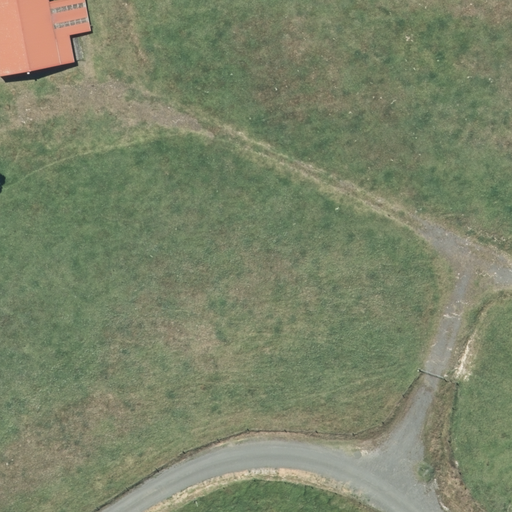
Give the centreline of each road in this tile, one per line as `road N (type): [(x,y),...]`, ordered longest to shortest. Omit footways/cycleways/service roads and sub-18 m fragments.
road 1 (unknown): [(360,503),(414,329),(431,206)]
road 2 (unknown): [(360,503),(313,484),(226,480),(162,492),(126,511)]
